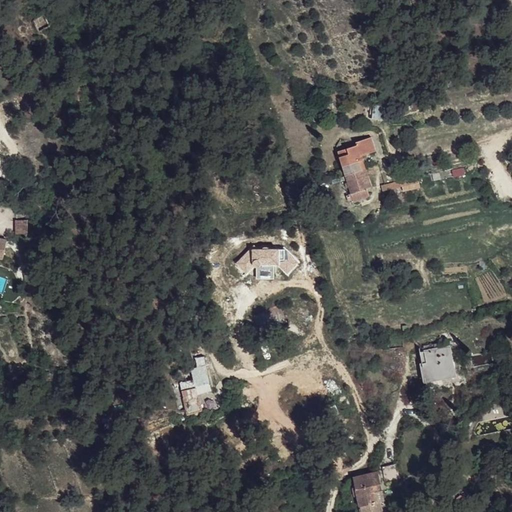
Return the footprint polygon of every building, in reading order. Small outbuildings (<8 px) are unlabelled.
[(33,20),(39,32),(51,26),(44,13),(33,20)] [(389,103),(373,103),(372,118),(389,118),(389,103)] [(338,151),(346,175),(365,169),(365,168),(361,156),(376,151),(371,137),(356,142),(357,145),(338,151)] [(346,175),(351,193),(350,193),(350,194),(346,196),(349,201),(353,199),(354,201),(369,195),(367,188),(371,187),(365,168),(365,169),(346,175)] [(410,179),(412,190),(420,188),(418,177),(410,179)] [(382,185),(383,190),(402,186),(403,191),(412,190),(410,179),(401,181),(401,180),(385,184),(382,185)] [(25,233),(25,221),(16,222),(16,233),(25,233)] [(247,320),(254,337),(287,322),(280,304),(247,320)] [(443,375),(425,378),(422,363),(420,363),(424,383),(457,377),(450,345),(447,346),(452,370),(443,372),(443,375)] [(434,348),(420,351),(422,363),(425,378),(443,375),(443,372),(452,370),(447,346),(434,348)] [(194,379),(181,383),(188,414),(202,410),(198,394),(212,390),(204,356),(196,358),(197,367),(191,369),(194,379)] [(383,470),(385,483),(400,480),(397,465),(382,468),(383,470)] [(372,486),(381,484),(379,471),(353,477),(355,487),(357,496),(360,507),(376,503),(372,486)] [(372,486),(376,503),(381,502),(379,491),(383,490),(381,484),(372,486)]
